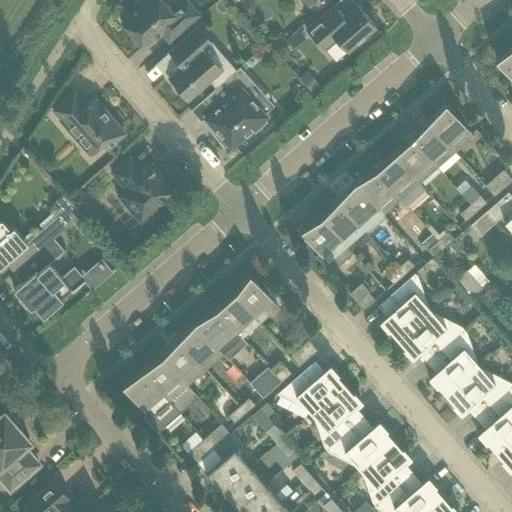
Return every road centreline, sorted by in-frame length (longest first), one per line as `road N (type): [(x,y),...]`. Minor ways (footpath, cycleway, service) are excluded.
road 1 (residential): [(507,511),(242,211)]
road 2 (residential): [(242,211),(79,20),(92,0)]
road 3 (residential): [(242,211),(438,40)]
road 4 (residential): [(56,374),(242,211)]
road 5 (residential): [(177,511),(56,374)]
